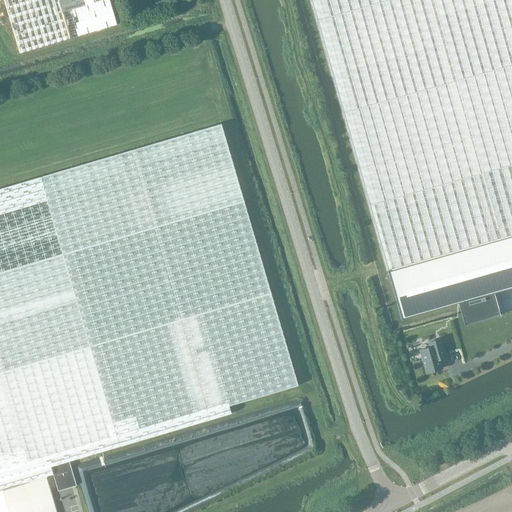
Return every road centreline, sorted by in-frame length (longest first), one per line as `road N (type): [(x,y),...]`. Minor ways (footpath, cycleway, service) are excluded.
road 1 (unclassified): [(390,506),(225,0)]
road 2 (tertiary): [(390,506),(511,442)]
